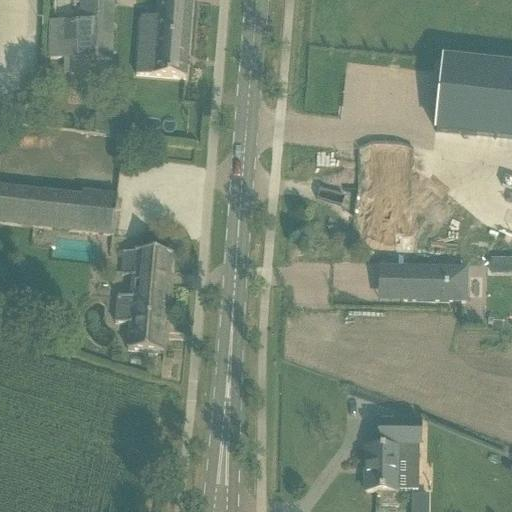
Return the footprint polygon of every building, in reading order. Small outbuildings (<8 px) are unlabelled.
[(7,0),(7,22),(24,22),(24,0),(7,0)] [(48,23),(47,61),(78,62),(111,63),(112,0),(80,0),(80,24),(48,23)] [(138,54),(136,77),(184,81),(191,0),(158,0),(157,21),(154,54),(138,53),(138,54)] [(24,69),(25,28),(10,28),(10,37),(0,36),(0,90),(10,91),(10,69),(24,69)] [(511,70),(442,63),(435,134),(511,142),(511,70)] [(365,182),(367,182),(362,250),(398,253),(399,229),(416,230),(418,206),(401,205),(403,185),(405,185),(407,155),(367,152),(365,182)] [(511,192),(511,169),(483,170),(482,253),(511,253),(511,192)] [(0,227),(113,240),(118,199),(82,196),(82,198),(0,189),(0,227)] [(118,301),(116,326),(130,327),(128,353),(142,354),(162,356),(170,258),(137,255),(137,256),(135,280),(131,280),(129,302),(120,301),(118,301)] [(511,260),(490,261),(491,278),(511,277),(511,260)] [(403,272),(402,304),(465,305),(465,273),(403,272)] [(130,360),(129,367),(139,368),(140,361),(130,360)] [(365,495),(397,496),(397,494),(417,494),(418,448),(420,448),(420,427),(378,426),(378,447),(379,447),(379,451),(365,451),(365,495)]
